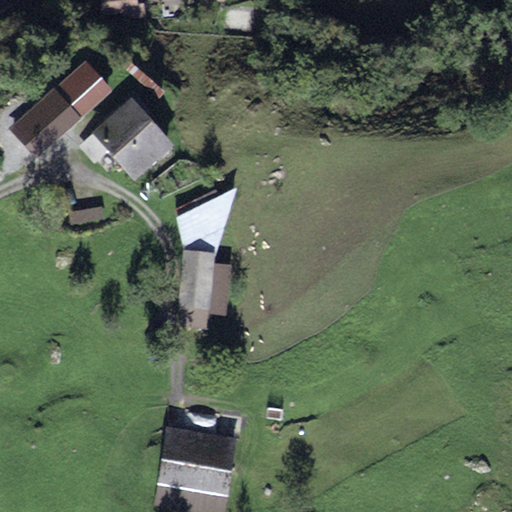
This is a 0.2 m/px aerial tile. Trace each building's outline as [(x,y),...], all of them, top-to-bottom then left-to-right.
[(90,64),(29,116),(50,141),(111,89),(90,64)] [(139,102),(100,135),(141,184),(180,151),(139,102)] [(186,254),(213,258),(234,191),(178,219),(186,254)] [(213,258),(186,254),(177,324),(205,328),(207,311),(223,313),(229,268),(212,266),(213,258)] [(168,425),(153,495),(232,511),(246,441),(168,425)]
